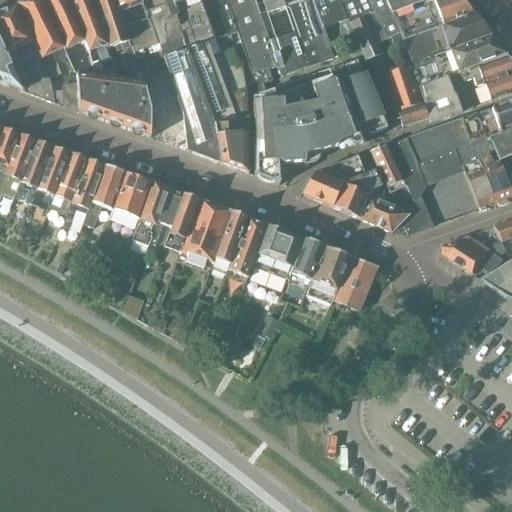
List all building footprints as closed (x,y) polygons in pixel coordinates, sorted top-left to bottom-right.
[(63,50),(40,0),(39,0),(17,8),(48,81),(49,80),(59,76),(51,56),(63,50)] [(40,0),(63,50),(76,77),(76,78),(91,75),(85,57),(89,56),(65,0),(40,0)] [(89,0),(65,0),(89,56),(85,57),(91,75),(91,77),(114,71),(114,72),(115,72),(108,51),(106,45),(89,0)] [(116,48),(119,57),(126,63),(136,60),(133,55),(113,0),(89,0),(108,51),(116,48)] [(158,46),(143,3),(141,0),(113,0),(133,55),(158,46)] [(215,126),(248,125),(246,90),(241,64),(237,66),(232,53),(220,55),(219,53),(217,48),(214,42),(213,43),(197,0),(141,0),(143,3),(158,46),(165,67),(177,102),(203,94),(215,126)] [(197,0),(213,43),(214,42),(236,34),(223,0),(197,0)] [(225,0),(251,73),(259,72),(269,71),(277,69),(253,0),(225,0)] [(253,0),(277,69),(281,78),(297,73),(294,64),(304,61),(294,34),(275,41),(267,17),(286,11),(281,0),(253,0)] [(294,64),(297,73),(334,60),(322,27),(311,0),(281,0),(294,34),(304,61),(294,64)] [(312,0),(322,27),(346,18),(340,4),(339,2),(338,0),(312,0)] [(351,0),(340,4),(346,18),(349,26),(374,14),(367,0),(351,0)] [(434,30),(425,5),(437,0),(367,0),(374,14),(386,42),(391,39),(400,34),(403,41),(434,30)] [(473,16),(460,0),(437,0),(425,5),(434,30),(473,16)] [(48,81),(17,8),(0,14),(0,44),(6,57),(22,94),(54,106),(51,85),(49,80),(48,81)] [(378,45),(386,42),(374,14),(350,25),(366,63),(382,55),(378,45)] [(400,34),(391,39),(401,65),(403,69),(410,67),(491,38),(473,16),(434,30),(403,41),(400,34)] [(462,115),(472,111),(463,84),(461,84),(458,75),(506,58),(491,38),(410,67),(418,90),(446,80),(462,115)] [(0,86),(22,94),(6,57),(0,44),(0,86)] [(227,45),(217,48),(219,53),(229,50),(227,45)] [(463,84),(473,80),(476,89),(484,86),(511,75),(511,65),(506,58),(458,75),(461,84),(463,84)] [(261,102),(253,105),(255,136),(254,178),(256,179),(262,183),(267,185),(274,185),(279,187),(279,185),(279,181),(283,175),(284,167),(303,166),(304,167),(315,164),(317,162),(319,160),(319,155),(338,149),(341,150),(351,147),(353,148),(354,149),(364,146),(363,144),(361,139),(387,131),(357,61),(259,95),(261,102)] [(404,70),(385,77),(402,129),(429,121),(418,90),(410,67),(403,69),(404,70)] [(76,78),(79,115),(150,139),(150,109),(149,109),(141,75),(117,81),(114,72),(114,71),(91,77),(91,75),(76,78)] [(259,72),(263,86),(273,83),(269,71),(259,72)] [(263,86),(259,72),(251,73),(253,96),(265,92),(263,86)] [(511,96),(511,75),(484,86),(491,103),(511,96)] [(64,109),(79,115),(76,78),(63,78),(64,88),(63,88),(64,109)] [(446,80),(418,90),(429,121),(430,125),(462,115),(446,80)] [(182,117),(187,154),(247,176),(248,125),(215,126),(203,94),(177,102),(182,117)] [(511,102),(462,120),(406,141),(416,166),(426,162),(435,159),(444,155),(454,151),(460,167),(478,161),(494,155),(488,141),(511,131),(511,102)] [(0,184),(20,135),(3,129),(0,136),(0,184)] [(511,131),(488,141),(494,155),(499,164),(505,162),(511,158),(511,131)] [(0,201),(2,196),(15,200),(36,141),(20,135),(0,184),(0,201)] [(15,200),(31,207),(53,148),(36,141),(15,200)] [(386,147),(406,188),(412,201),(419,198),(425,188),(416,166),(406,141),(386,147)] [(386,147),(369,154),(370,156),(389,196),(406,188),(386,147)] [(70,154),(53,148),(31,207),(39,210),(40,205),(48,208),(52,197),(53,197),(70,154)] [(452,178),(462,174),(460,167),(454,151),(444,155),(452,178)] [(87,160),(70,154),(53,197),(64,201),(60,213),(67,216),(87,160)] [(443,181),(452,178),(444,155),(435,159),(443,181)] [(494,155),(478,161),(484,176),(496,207),(511,201),(511,199),(499,164),(494,155)] [(331,209),(341,186),(365,177),(357,160),(356,159),(316,175),(308,188),(303,197),(331,209)] [(435,159),(426,162),(434,185),(443,181),(435,159)] [(86,217),(105,167),(87,160),(67,216),(62,229),(69,231),(76,214),(86,217)] [(460,167),(462,174),(478,213),(496,207),(478,161),(460,167)] [(425,188),(434,185),(426,162),(416,166),(425,188)] [(124,174),(105,167),(86,217),(82,226),(93,230),(101,208),(110,212),(124,174)] [(374,173),(365,177),(341,186),(331,209),(359,221),(370,195),(381,199),(384,193),(374,173)] [(112,211),(138,221),(152,185),(124,174),(110,212),(112,212),(112,211)] [(132,241),(147,247),(150,239),(149,239),(150,235),(148,234),(151,225),(154,226),(168,191),(152,185),(138,221),(140,222),(132,241)] [(170,229),(183,196),(168,191),(154,226),(151,225),(148,234),(150,235),(149,239),(150,239),(147,247),(149,247),(145,256),(154,259),(156,247),(163,227),(170,229)] [(390,235),(400,225),(408,217),(407,217),(400,211),(384,205),(384,201),(381,199),(370,195),(359,221),(390,235)] [(199,202),(183,196),(170,229),(171,229),(164,249),(180,254),(199,202)] [(400,211),(407,217),(424,209),(419,198),(412,201),(413,202),(400,211)] [(199,202),(180,254),(179,256),(211,268),(231,214),(199,202)] [(400,225),(403,229),(428,218),(424,209),(407,217),(408,217),(400,225)] [(225,278),(227,273),(246,220),(231,214),(211,268),(212,268),(211,272),(225,278)] [(432,229),(428,218),(403,229),(408,237),(432,229)] [(267,227),(246,220),(227,273),(248,280),(252,269),(267,227)] [(511,222),(492,229),(499,243),(500,246),(511,241),(511,222)] [(285,234),(267,227),(252,269),(254,270),(249,283),(264,289),(285,234)] [(57,229),(52,240),(57,241),(61,231),(57,229)] [(303,241),(285,234),(264,289),(281,295),(286,282),(288,282),(303,241)] [(79,238),(76,245),(81,247),(84,240),(79,238)] [(441,248),(441,257),(471,277),(488,251),(468,238),(441,248)] [(323,248),(304,241),(287,286),(306,293),(323,248)] [(499,243),(492,246),(497,258),(505,254),(500,246),(499,243)] [(332,303),(349,258),(325,249),(306,299),(330,308),(332,303)] [(489,262),(497,268),(499,267),(502,262),(493,256),(489,262)] [(359,314),(377,268),(351,259),(333,304),(359,314)] [(497,268),(489,262),(483,271),(487,275),(497,268)] [(511,263),(481,283),(507,301),(508,301),(509,301),(511,303),(511,263)] [(109,273),(99,299),(108,303),(112,292),(118,277),(109,273)] [(112,292),(108,303),(113,306),(118,294),(112,292)] [(128,302),(123,313),(132,319),(137,306),(128,302)] [(151,316),(147,327),(153,329),(157,318),(151,316)] [(267,318),(258,335),(268,339),(269,340),(278,323),(267,318)] [(157,320),(153,331),(160,333),(164,323),(157,320)] [(225,341),(219,359),(231,363),(237,346),(225,341)]
